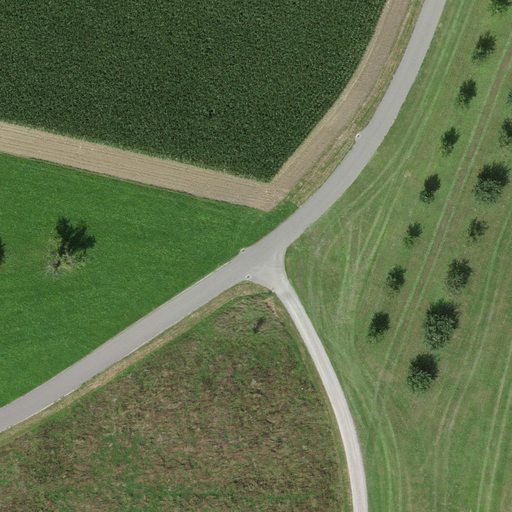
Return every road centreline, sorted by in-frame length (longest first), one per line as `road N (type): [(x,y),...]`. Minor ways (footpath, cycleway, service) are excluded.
road 1 (unclassified): [(0,420),(124,349),(336,193),(377,135),(438,0)]
road 2 (track): [(361,511),(359,460),(319,352),(261,254)]
